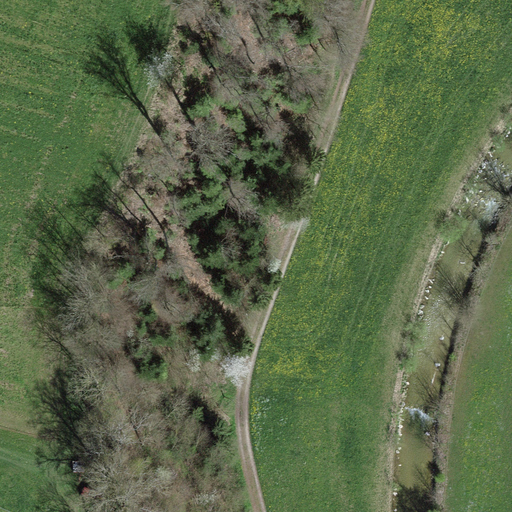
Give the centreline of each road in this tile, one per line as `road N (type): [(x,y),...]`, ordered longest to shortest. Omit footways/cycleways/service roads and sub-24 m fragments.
road 1 (track): [(372,0),(238,390),(251,511)]
road 2 (track): [(0,461),(46,473),(74,257),(152,0)]
